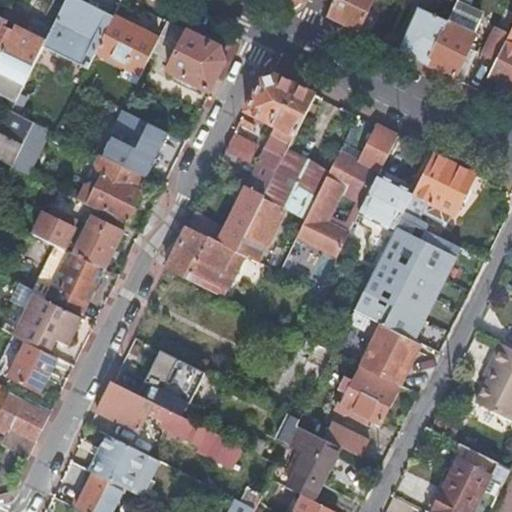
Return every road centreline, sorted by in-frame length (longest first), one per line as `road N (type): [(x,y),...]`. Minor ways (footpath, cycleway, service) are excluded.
road 1 (residential): [(266,28),(21,511)]
road 2 (residential): [(375,511),(511,241)]
road 3 (tertiary): [(295,42),(511,154)]
